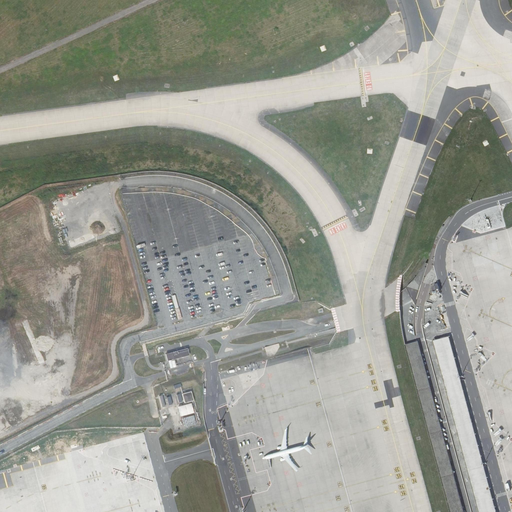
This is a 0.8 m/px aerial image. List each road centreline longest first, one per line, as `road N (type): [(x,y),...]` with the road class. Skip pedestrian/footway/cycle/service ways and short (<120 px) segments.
road 1 (unclassified): [(0,450),(165,373)]
road 2 (track): [(0,70),(153,0)]
